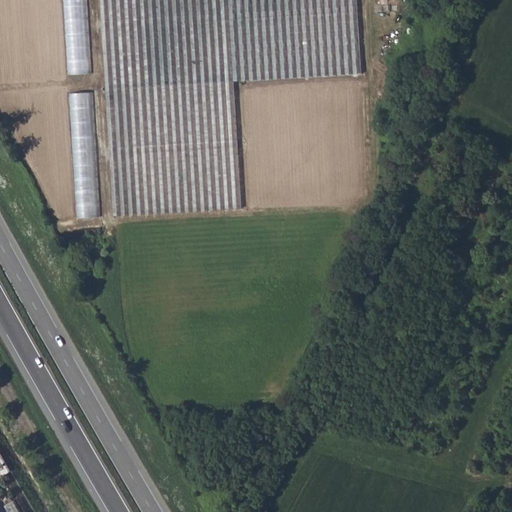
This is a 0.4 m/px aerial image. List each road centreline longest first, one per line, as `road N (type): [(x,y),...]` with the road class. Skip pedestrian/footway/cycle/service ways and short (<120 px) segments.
road 1 (trunk): [(152,511),(0,243)]
road 2 (trunk): [(0,303),(119,511)]
road 3 (track): [(0,376),(77,511)]
road 4 (unknown): [(469,0),(437,118)]
